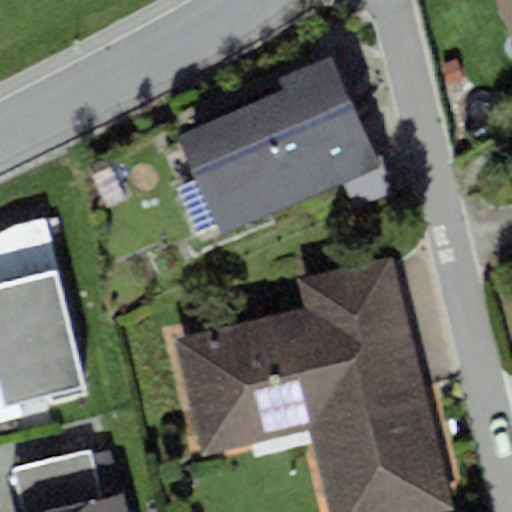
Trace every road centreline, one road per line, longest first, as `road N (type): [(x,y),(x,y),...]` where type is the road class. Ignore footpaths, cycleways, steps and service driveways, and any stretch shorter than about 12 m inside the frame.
road 1 (residential): [(511,493),(387,0)]
road 2 (unclassified): [(0,137),(261,0)]
